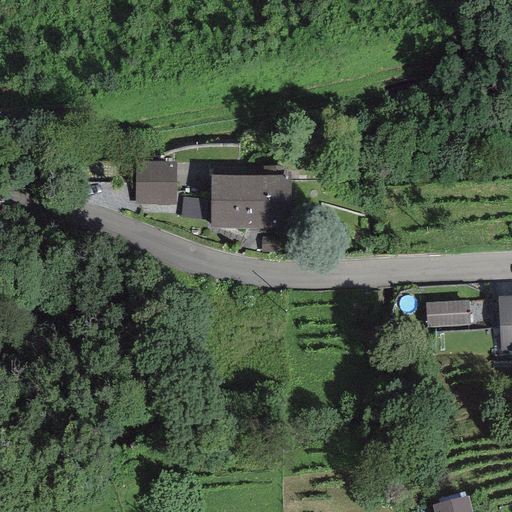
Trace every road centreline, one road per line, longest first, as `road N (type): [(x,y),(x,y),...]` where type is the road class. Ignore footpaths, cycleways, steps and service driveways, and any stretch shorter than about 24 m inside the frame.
road 1 (tertiary): [(0,210),(121,227),(224,262),(279,269),(511,262)]
road 2 (track): [(117,129),(390,76),(511,68)]
